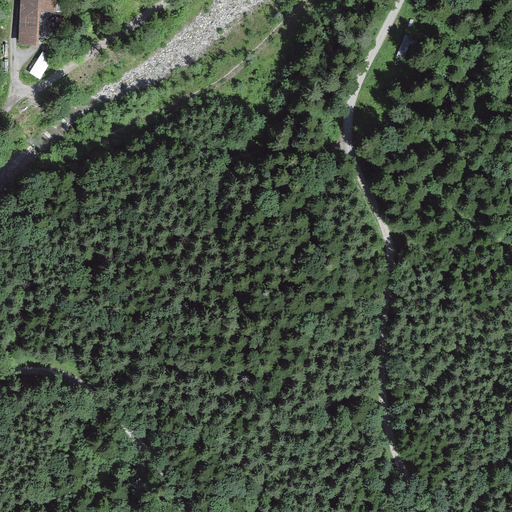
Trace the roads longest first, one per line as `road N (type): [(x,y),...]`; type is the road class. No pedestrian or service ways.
road 1 (track): [(406,0),(357,83),(348,117),(349,143),(389,255),(379,357),(383,423),(417,511)]
road 2 (track): [(178,511),(151,458),(85,385),(61,372),(0,372)]
road 3 (track): [(308,0),(225,81),(110,138)]
road 4 (track): [(166,0),(0,116)]
